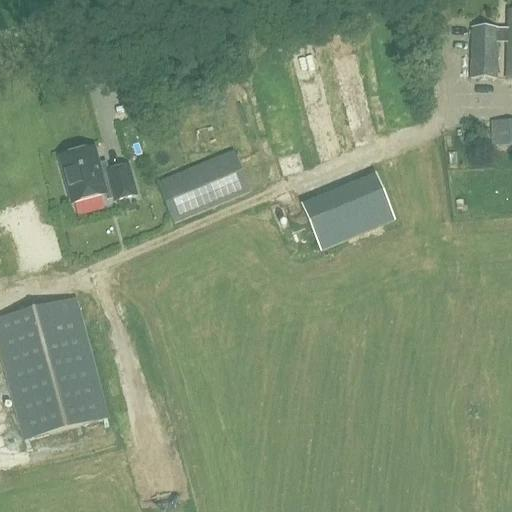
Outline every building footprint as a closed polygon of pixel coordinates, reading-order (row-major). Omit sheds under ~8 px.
[(472,29),(471,80),(497,81),(498,30),(472,29)] [(511,143),(511,126),(501,126),(501,143),(511,143)] [(102,176),(95,151),(61,160),(73,206),(115,195),(117,204),(137,199),(129,169),(102,176)] [(157,186),(175,226),(252,194),(235,154),(157,186)] [(322,253),(396,222),(376,177),(303,208),(322,253)] [(53,265),(37,202),(6,210),(23,273),(53,265)] [(0,320),(0,349),(25,442),(108,420),(75,300),(0,320)]
